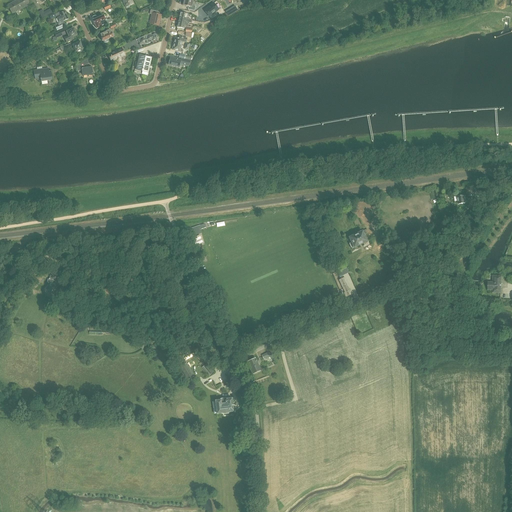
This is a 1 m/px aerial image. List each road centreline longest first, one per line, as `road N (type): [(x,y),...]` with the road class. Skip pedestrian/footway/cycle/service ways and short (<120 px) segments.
road 1 (unclassified): [(238,359),(444,260),(462,269),(465,348),(511,354)]
road 2 (track): [(164,200),(336,156),(511,145)]
road 3 (track): [(492,0),(483,13),(292,61),(154,84)]
road 4 (track): [(0,227),(164,200)]
road 5 (unclassified): [(258,511),(255,413),(238,359)]
road 6 (residential): [(154,84),(114,91),(70,0)]
